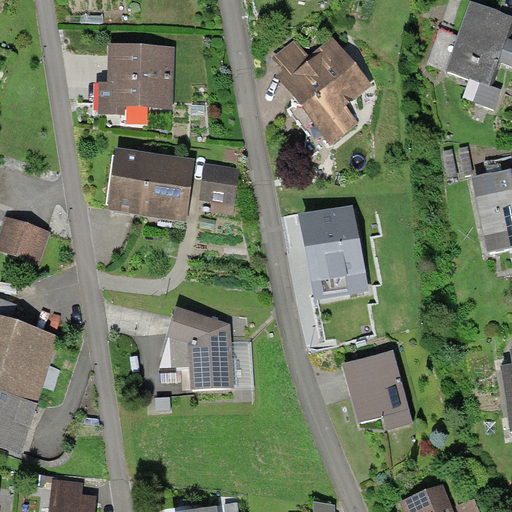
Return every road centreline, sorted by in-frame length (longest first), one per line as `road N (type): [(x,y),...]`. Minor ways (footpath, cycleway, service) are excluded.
road 1 (residential): [(229,0),(297,352),(356,511)]
road 2 (residential): [(124,511),(43,0)]
